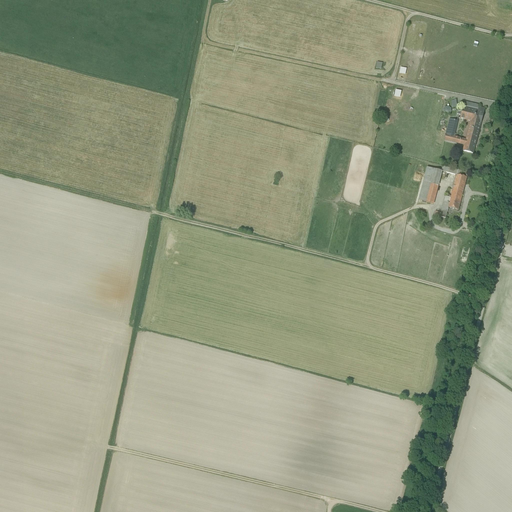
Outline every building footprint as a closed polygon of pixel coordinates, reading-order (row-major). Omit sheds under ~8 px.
[(478,112),(479,107),(480,105),(464,102),(463,108),(478,112)] [(447,114),(451,113),(452,109),(449,106),(445,107),(444,111),(447,114)] [(478,112),(463,108),(462,111),(461,115),(460,119),(470,121),(471,121),(480,123),(483,113),(478,112)] [(457,122),(450,120),(446,135),(453,137),(457,122)] [(464,145),(464,147),(464,146),(463,151),(473,153),(480,123),(471,121),(466,140),(464,145)] [(453,137),(446,135),(445,140),(464,145),(466,140),(453,137)] [(468,173),(442,166),(441,171),(457,175),(467,177),(468,173)] [(441,171),(427,168),(419,201),(433,204),(441,171)] [(451,196),(450,199),(460,202),(467,177),(457,175),(451,196)] [(449,197),(446,196),(443,206),(444,206),(448,207),(450,199),(451,196),(450,196),(449,197)] [(460,202),(450,199),(448,207),(449,208),(458,210),(460,202)]
